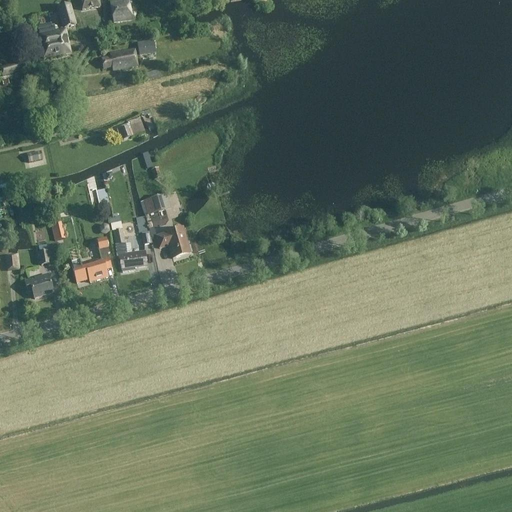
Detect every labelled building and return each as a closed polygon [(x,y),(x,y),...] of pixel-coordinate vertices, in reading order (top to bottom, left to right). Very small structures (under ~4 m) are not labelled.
[(79,0),(82,11),(99,8),(98,0),(79,0)] [(132,21),(128,0),(110,3),(113,23),(132,21)] [(75,26),(73,20),(69,7),(57,10),(63,30),(75,26)] [(164,33),(181,28),(180,23),(162,28),(164,33)] [(37,29),(39,38),(43,60),(69,55),(64,33),(55,35),(53,28),(51,29),(50,26),(37,29)] [(153,42),(138,44),(137,44),(139,57),(155,54),(153,42)] [(137,66),(134,51),(110,55),(110,58),(101,60),(103,70),(112,68),(112,72),(137,66)] [(0,75),(1,78),(21,72),(18,63),(0,68),(0,75)] [(132,137),(144,133),(144,132),(139,118),(127,124),(132,137)] [(119,131),(123,141),(131,138),(127,128),(119,131)] [(40,153),(26,156),(28,164),(42,161),(40,153)] [(142,155),(147,170),(152,168),(148,153),(142,155)] [(151,171),(154,181),(161,179),(158,169),(151,171)] [(142,202),(147,215),(147,217),(165,211),(164,207),(165,206),(162,196),(142,202)] [(59,220),(67,218),(65,211),(57,213),(59,220)] [(65,240),(61,224),(50,226),(54,242),(65,240)] [(190,255),(182,229),(165,234),(165,235),(155,238),(159,250),(169,247),(172,260),(190,255)] [(129,275),(128,270),(146,267),(144,254),(127,256),(125,245),(124,245),(121,231),(114,233),(116,246),(115,246),(116,258),(119,257),(121,271),(122,271),(122,275),(129,275)] [(141,236),(143,246),(150,245),(148,235),(141,236)] [(79,261),(70,264),(76,284),(89,281),(89,284),(107,279),(105,271),(111,269),(107,255),(109,254),(106,240),(97,242),(100,256),(101,261),(98,262),(98,261),(88,264),(89,266),(81,268),(79,261)] [(40,266),(50,265),(55,264),(52,245),(47,246),(38,248),(39,253),(38,254),(40,266)] [(18,271),(17,256),(6,257),(7,272),(18,271)] [(53,294),(47,276),(47,275),(33,279),(34,281),(30,282),(30,280),(24,282),(27,294),(32,293),(34,300),(53,294)]
